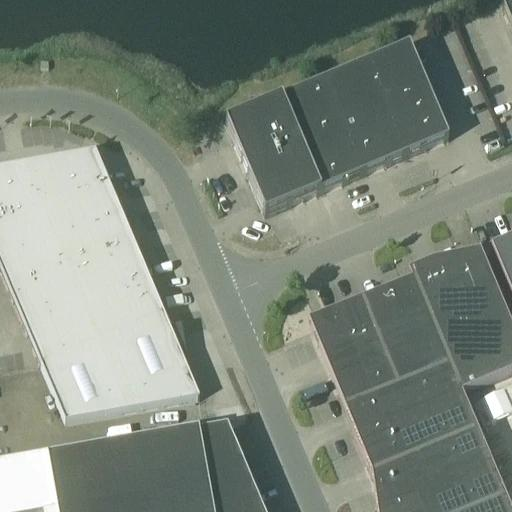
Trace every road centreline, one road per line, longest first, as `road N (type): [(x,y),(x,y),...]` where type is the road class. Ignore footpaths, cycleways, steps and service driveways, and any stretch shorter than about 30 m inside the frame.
road 1 (unclassified): [(225,294),(169,171),(139,138),(110,117),(65,103),(0,105)]
road 2 (unclassified): [(511,177),(225,294)]
road 3 (unclassified): [(316,511),(225,294)]
